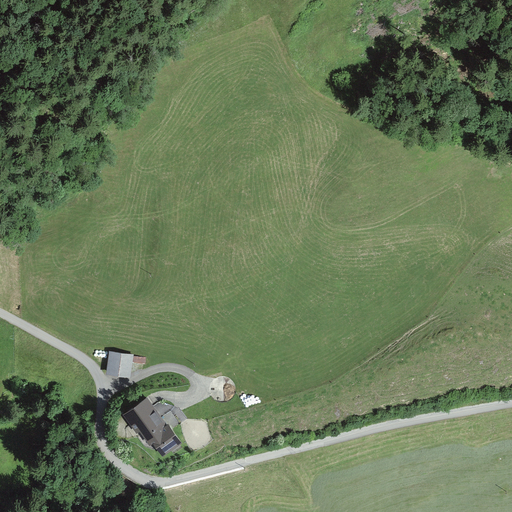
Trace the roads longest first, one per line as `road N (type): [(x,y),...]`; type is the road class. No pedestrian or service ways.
road 1 (residential): [(511,405),(148,482),(109,456),(100,432),(104,390),(88,362),(0,311)]
road 2 (track): [(175,402),(195,396),(198,384),(177,369),(104,390)]
